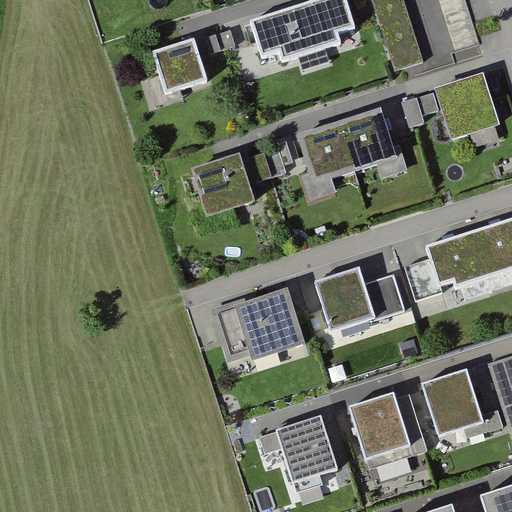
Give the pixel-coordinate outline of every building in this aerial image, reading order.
[(341,45),(338,35),(355,30),(345,0),(323,0),(250,24),(262,60),(279,54),(282,64),(298,59),(326,50),(341,45)] [(372,0),(395,72),(424,63),(404,0),(372,0)] [(159,78),(166,97),(181,92),(207,83),(194,42),(152,55),(159,78)] [(326,50),(298,59),(303,72),(330,64),(326,50)] [(484,73),(435,88),(452,140),(500,125),(484,73)] [(147,82),(156,109),(183,100),(181,92),(166,97),(159,78),(147,82)] [(381,108),(339,121),(356,172),(377,165),(398,158),(394,148),(381,108)] [(332,179),(356,172),(339,121),(297,135),(310,175),(314,185),(332,179)] [(382,179),(407,171),(400,146),(394,148),(398,158),(377,165),(382,179)] [(240,153),(191,168),(207,218),(256,202),(240,153)] [(303,177),(311,202),(337,193),(332,179),(314,185),(310,175),(303,177)] [(511,219),(472,233),(487,279),(511,271),(511,219)] [(461,288),(487,279),(472,233),(426,248),(429,259),(439,288),(441,287),(453,283),(455,290),(461,288)] [(362,260),(366,279),(382,275),(378,257),(362,260)] [(429,259),(405,267),(416,302),(443,293),(441,287),(439,288),(429,259)] [(511,271),(487,279),(491,291),(511,284),(511,271)] [(394,278),(365,288),(359,272),(315,287),(331,337),(406,313),(394,278)] [(491,291),(487,279),(461,288),(465,300),(491,291)] [(288,288),(246,302),(245,299),(211,310),(228,364),(251,356),(253,361),(306,344),(288,288)] [(511,356),(488,364),(511,440),(511,356)] [(467,369),(422,383),(439,437),(485,422),(467,369)] [(350,408),(370,471),(428,452),(409,396),(396,400),(394,394),(350,408)] [(322,418),(277,433),(282,450),(293,486),(321,478),(339,472),(322,418)] [(282,450),(277,433),(260,438),(265,455),(282,450)] [(321,478),(293,486),(297,497),(324,488),(321,478)] [(511,511),(511,486),(480,497),(484,511),(511,511)]
